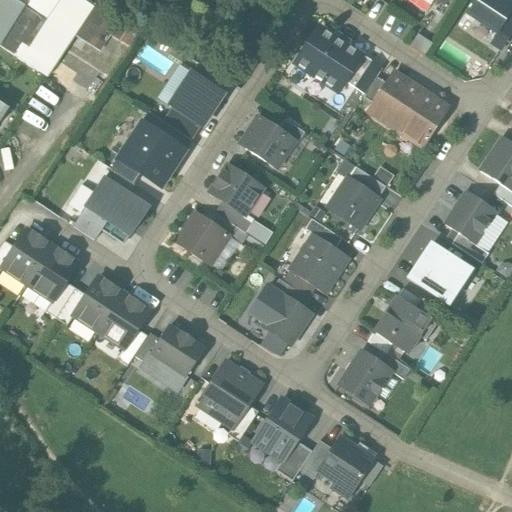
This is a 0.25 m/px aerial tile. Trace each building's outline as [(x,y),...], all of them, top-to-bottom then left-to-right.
[(27,0),(23,7),(12,0),(0,0),(0,48),(45,78),(90,9),(77,0),(27,0)] [(511,0),(476,0),(467,15),(497,34),(511,14),(511,11),(511,0)] [(497,34),(491,44),(501,50),(511,33),(511,14),(497,34)] [(372,64),(320,30),(313,41),(312,39),(302,54),(303,55),(296,66),(336,93),(343,82),(355,90),(372,64)] [(372,64),(355,90),(365,96),(377,79),(382,71),(372,64)] [(223,95),(191,74),(185,84),(183,82),(173,97),(175,98),(169,108),(171,109),(201,129),(223,95)] [(448,109),(394,74),(373,106),(402,124),(396,133),(421,149),(448,109)] [(365,96),(363,99),(373,106),(386,85),(377,79),(365,96)] [(201,129),(171,109),(162,123),(169,128),(192,142),(201,129)] [(162,123),(148,114),(142,124),(163,138),(169,128),(162,123)] [(259,119),(240,147),(275,171),(294,142),(278,132),(259,119)] [(304,135),(284,122),(278,132),(294,142),(298,145),(304,135)] [(163,138),(142,124),(117,161),(140,176),(161,190),(185,153),(163,138)] [(511,145),(502,139),(480,173),(500,186),(511,194),(511,193),(511,145)] [(140,176),(117,161),(111,171),(134,186),(140,176)] [(262,191),(226,168),(209,194),(222,203),(244,218),(245,217),(262,191)] [(386,189),(356,169),(348,181),(378,200),(386,189)] [(111,171),(104,181),(127,197),(134,187),(134,186),(111,171)] [(127,197),(104,181),(80,218),(101,232),(123,247),(147,210),(127,197)] [(378,200),(348,181),(328,210),(358,230),(378,200)] [(511,194),(500,186),(493,196),(511,208),(511,194)] [(495,213),(466,194),(445,226),(474,246),(495,213)] [(244,218),(222,203),(215,215),(218,217),(245,235),(253,222),(245,217),(244,218)] [(195,216),(176,244),(209,266),(227,238),(211,227),(195,216)] [(245,235),(218,217),(211,227),(227,238),(241,247),(248,237),(245,235)] [(101,232),(80,218),(73,228),(94,242),(101,232)] [(52,248),(26,231),(14,249),(1,270),(2,270),(27,287),(52,248)] [(348,259),(313,236),(289,272),(324,296),(348,259)] [(4,243),(0,249),(0,272),(2,270),(1,270),(14,249),(4,243)] [(431,246),(409,280),(449,306),(472,273),(431,246)] [(78,265),(52,248),(27,287),(52,303),(52,304),(65,284),(78,265)] [(123,296),(98,279),(86,297),(73,317),(73,318),(98,334),(123,296)] [(309,300),(279,280),(272,290),(282,297),(302,310),(309,300)] [(65,284),(52,304),(52,303),(45,313),(56,320),(75,290),(65,284)] [(75,290),(56,320),(67,328),(73,318),(73,317),(86,297),(75,290)] [(433,310),(403,290),(396,300),(426,319),(433,310)] [(149,313),(123,296),(98,334),(123,350),(124,351),(137,331),(149,313)] [(302,310),(282,297),(262,328),(291,346),(311,316),(302,310)] [(426,319),(396,300),(374,333),(394,346),(407,355),(419,337),(426,342),(436,326),(426,319)] [(180,336),(168,328),(159,341),(151,354),(186,378),(204,352),(191,343),(193,341),(182,334),(180,336)] [(137,331),(124,351),(123,350),(116,360),(127,368),(134,358),(147,338),(137,331)] [(394,346),(374,333),(367,343),(379,351),(387,356),(394,346)] [(147,338),(134,358),(144,364),(151,354),(159,341),(150,334),(147,338)] [(387,356),(379,351),(373,361),(391,373),(403,381),(409,371),(387,356)] [(373,361),(361,353),(339,386),(369,406),(391,373),(373,361)] [(261,387),(226,363),(197,406),(232,429),(232,430),(248,407),(261,387)] [(281,400),(253,443),(281,462),(283,463),(296,443),(311,420),(281,400)] [(248,407),(232,430),(232,429),(227,436),(238,443),(258,413),(248,407)] [(332,451),(318,472),(337,484),(333,490),(347,499),(351,493),(360,480),(372,462),(373,461),(340,439),(332,451)] [(312,453),(300,470),(314,479),(318,472),(332,451),(319,442),(312,453)] [(296,443),(283,463),(281,462),(275,472),(292,483),(300,470),(312,453),(296,443)] [(372,462),(360,480),(370,487),(382,469),(372,462)]
